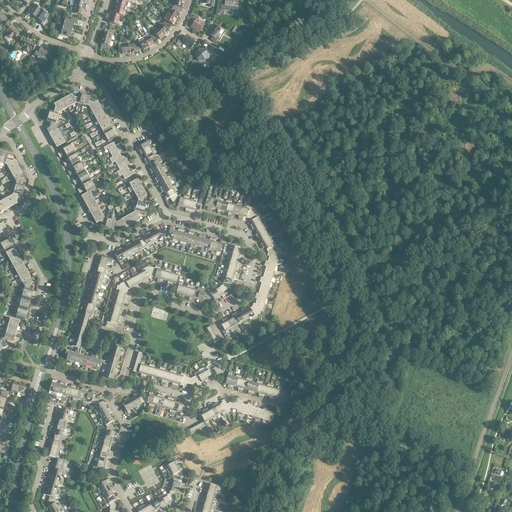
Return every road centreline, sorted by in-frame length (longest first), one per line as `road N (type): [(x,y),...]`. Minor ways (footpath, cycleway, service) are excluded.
road 1 (residential): [(166,215),(240,236),(253,252),(244,297),(212,317)]
road 2 (residential): [(212,317),(160,295),(137,304),(116,390)]
road 3 (residential): [(74,84),(106,93),(166,215)]
road 4 (residential): [(24,346),(42,282),(8,215)]
road 5 (residential): [(131,511),(112,476),(126,428),(113,406),(116,390)]
road 6 (residential): [(191,0),(169,40),(149,52),(90,54)]
road 7 (residential): [(116,390),(142,385),(194,399),(223,377)]
